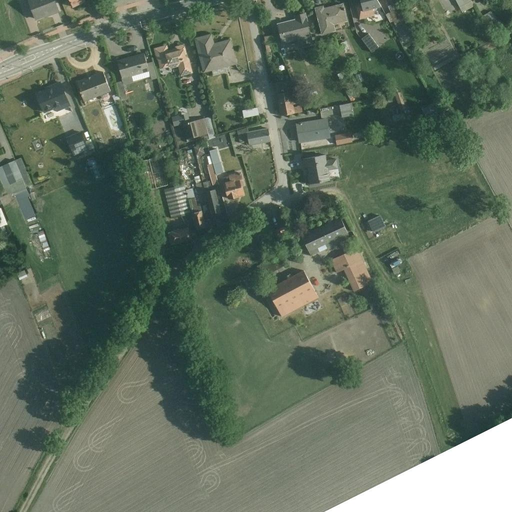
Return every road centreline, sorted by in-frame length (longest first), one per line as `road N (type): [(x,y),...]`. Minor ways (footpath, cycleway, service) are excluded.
road 1 (residential): [(249,0),(281,186),(188,262)]
road 2 (track): [(188,262),(22,511)]
road 3 (secondary): [(73,40),(207,0)]
